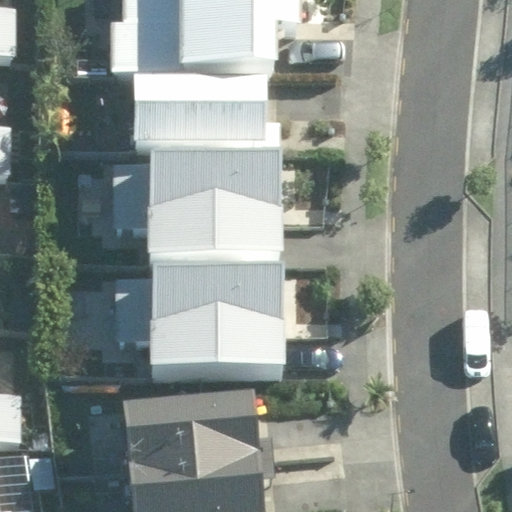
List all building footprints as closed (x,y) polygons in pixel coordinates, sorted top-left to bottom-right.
[(0,0),(0,58),(24,62),(32,0),(0,0)] [(111,25),(111,74),(279,73),(278,32),(303,32),(303,0),(125,0),(125,25),(111,25)] [(136,84),(135,153),(270,153),(270,84),(136,84)] [(0,172),(12,174),(16,126),(0,124),(0,172)] [(115,163),(115,228),(151,228),(150,262),(281,262),(281,164),(115,163)] [(283,280),(116,281),(117,337),(154,337),(154,373),(284,372),(283,280)] [(223,511),(264,508),(253,387),(114,401),(125,511),(223,511)] [(0,444),(26,444),(25,395),(0,395),(0,444)] [(5,450),(0,449),(0,511),(26,511),(26,503),(9,504),(5,450)]
